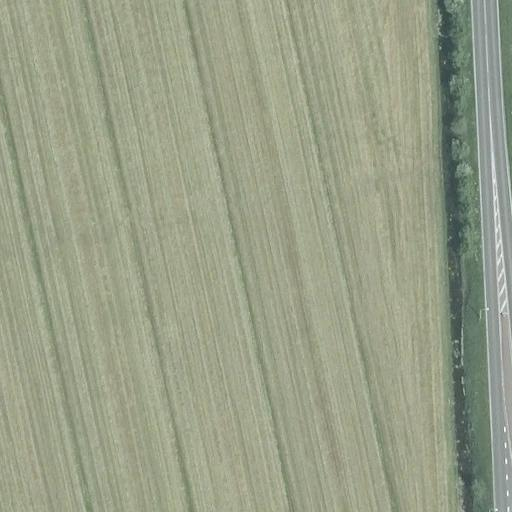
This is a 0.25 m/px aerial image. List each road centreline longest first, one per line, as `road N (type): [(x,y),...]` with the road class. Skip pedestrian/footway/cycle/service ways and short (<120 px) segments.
road 1 (tertiary): [(490,159),(484,173),(500,511)]
road 2 (tertiary): [(490,159),(482,0)]
road 3 (tertiary): [(511,289),(499,174),(490,159)]
